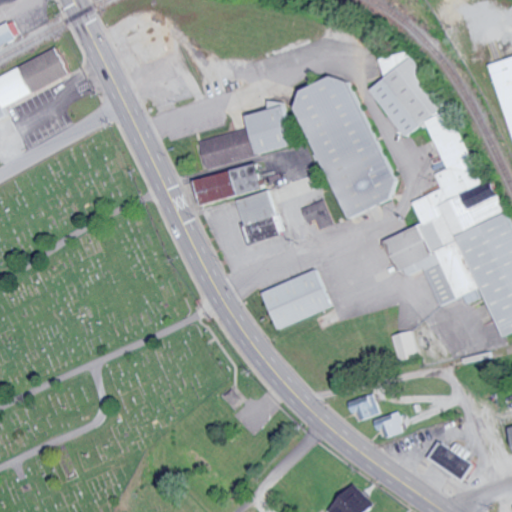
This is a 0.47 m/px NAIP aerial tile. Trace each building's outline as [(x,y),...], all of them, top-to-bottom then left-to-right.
[(0,46),(19,38),(11,22),(0,27),(0,46)] [(511,213),(486,224),(505,198),(500,188),(494,191),(492,186),(490,188),(458,108),(445,113),(418,46),(383,60),(391,80),(381,84),(402,136),(433,123),(451,168),(438,174),(444,189),(417,200),(427,224),(388,240),(397,262),(413,274),(428,268),(443,306),(486,289),(490,291),(508,335),(511,333),(511,213)] [(72,75),(61,52),(0,79),(0,122),(11,118),(5,105),(72,75)] [(511,125),(511,57),(495,62),(511,125)] [(352,218),(405,196),(353,72),(305,92),(309,100),(303,102),(352,218)] [(299,144),(289,99),(271,103),(272,110),(250,115),(253,128),(203,140),(210,167),(213,167),(215,174),(247,167),(244,155),(259,152),(260,154),(299,144)] [(207,205),(268,188),(261,163),(200,180),(207,205)] [(285,234),(271,190),(240,200),(254,244),(285,234)] [(323,229),(337,224),(327,200),(305,208),(311,222),(320,219),(323,229)] [(335,307),(321,270),(266,292),(281,328),(335,307)] [(401,361),(421,356),(414,331),(395,336),(401,361)] [(219,390),(236,407),(244,399),(227,382),(219,390)] [(352,402),(356,414),(361,412),(364,420),(385,413),(378,393),(352,402)] [(408,433),(404,412),(378,418),(380,431),(387,430),(388,437),(408,433)] [(472,451),(460,442),(456,449),(447,443),(436,459),(468,480),(478,465),(468,457),(472,451)] [(333,509),(335,511),(371,511),(378,506),(359,485),(333,509)]
